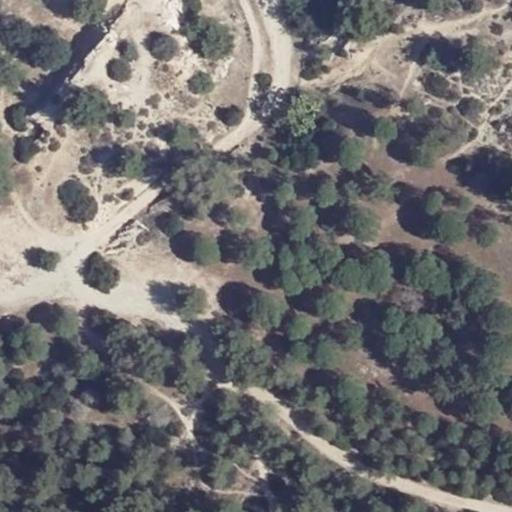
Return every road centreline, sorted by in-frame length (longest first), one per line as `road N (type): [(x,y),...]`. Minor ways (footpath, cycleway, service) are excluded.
road 1 (track): [(270,0),(282,54),(273,106),(89,244),(73,275),(91,296),(191,324),(239,368)]
road 2 (track): [(239,368),(332,452),(387,481),(496,511)]
